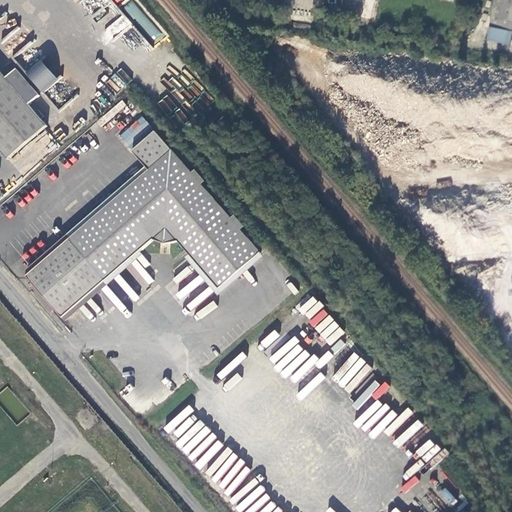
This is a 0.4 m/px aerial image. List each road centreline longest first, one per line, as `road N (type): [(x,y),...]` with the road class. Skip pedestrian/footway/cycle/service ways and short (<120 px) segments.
road 1 (unclassified): [(0,281),(198,511)]
road 2 (unknown): [(0,246),(130,125)]
road 3 (unknown): [(4,0),(82,97)]
